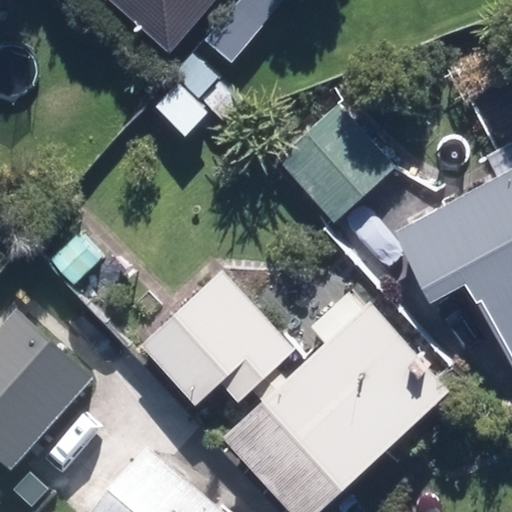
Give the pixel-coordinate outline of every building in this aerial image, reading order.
[(116,0),(178,49),(218,0),(116,0)] [(397,163),(340,99),(280,151),(337,215),(397,163)] [(511,163),(399,224),(437,294),(471,276),(482,295),(485,293),(511,342),(511,163)] [(298,344),(224,264),(144,337),(218,418),(298,344)] [(311,511),(314,511),(455,384),(375,298),(234,428),(311,511)] [(98,383),(20,313),(0,335),(0,461),(15,474),(98,383)] [(224,511),(154,452),(102,511),(224,511)]
